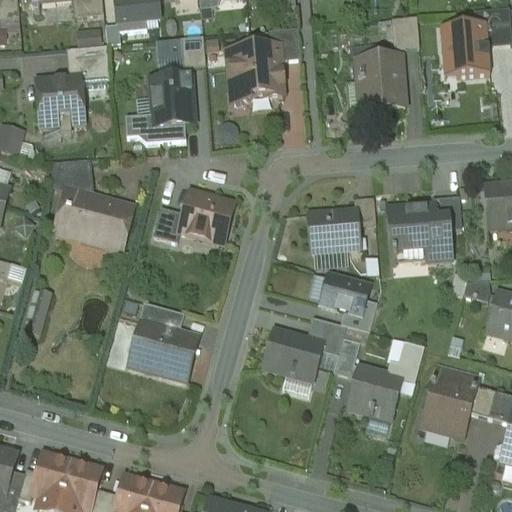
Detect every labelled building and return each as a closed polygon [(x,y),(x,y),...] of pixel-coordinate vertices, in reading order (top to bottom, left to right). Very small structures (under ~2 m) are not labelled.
[(16,0),(0,0),(0,26),(19,24),(16,0)] [(77,0),(72,0),(75,22),(104,19),(101,0),(77,0)] [(198,0),(199,1),(200,14),(211,13),(209,0),(198,0)] [(245,0),(225,0),(221,1),(222,9),(246,6),(245,0)] [(283,0),(284,13),(295,12),(293,0),(283,0)] [(160,14),(116,19),(118,31),(119,40),(162,36),(160,14)] [(487,31),(489,52),(511,51),(509,15),(486,16),(487,31)] [(417,23),(391,25),(393,56),(419,54),(417,23)] [(118,31),(105,33),(108,52),(120,51),(119,40),(118,31)] [(487,31),(439,35),(443,84),(491,80),(489,52),(487,31)] [(102,49),(101,33),(78,34),(79,50),(102,49)] [(297,34),(268,37),(270,52),(278,51),(280,66),(300,64),(297,34)] [(203,43),(181,45),(183,75),(205,72),(203,43)] [(270,52),(229,56),(232,94),(239,93),(239,100),(249,109),(257,99),(265,98),(265,102),(283,100),(282,89),(283,89),(282,77),(281,77),(280,66),(278,51),(270,52)] [(107,52),(70,55),(71,74),(108,71),(107,52)] [(400,62),(356,66),(360,116),(405,112),(400,62)] [(191,82),(149,85),(149,88),(151,88),(153,104),(151,104),(153,133),(195,130),(195,128),(194,128),(191,98),(192,98),(191,82)] [(79,83),(37,87),(41,133),(83,129),(79,83)] [(24,150),(32,123),(10,117),(3,144),(24,150)] [(90,166),(55,169),(48,193),(67,198),(67,196),(93,203),(90,166)] [(511,189),(485,192),(488,233),(511,231),(511,189)] [(10,196),(0,192),(0,212),(4,214),(10,196)] [(93,203),(67,196),(67,198),(56,238),(121,256),(132,213),(93,203)] [(234,210),(190,198),(184,219),(178,238),(180,238),(223,251),(234,210)] [(459,202),(432,204),(432,211),(446,210),(448,235),(461,234),(459,202)] [(373,203),(354,205),(355,217),(357,232),(375,230),(373,203)] [(432,211),(407,213),(407,212),(388,214),(392,270),(451,265),(448,235),(446,210),(432,211)] [(184,219),(161,213),(153,242),(177,249),(180,238),(178,238),(184,219)] [(355,217),(310,220),(313,259),(358,255),(357,232),(355,217)] [(11,270),(0,266),(0,283),(7,286),(11,270)] [(370,294),(329,283),(321,312),(345,318),(362,323),(366,307),(370,294)] [(488,286),(466,288),(463,301),(487,307),(490,298),(488,286)] [(25,338),(41,342),(52,298),(36,294),(25,338)] [(511,302),(496,298),(486,337),(511,344),(511,302)] [(362,323),(345,318),(341,332),(346,333),(370,339),(378,310),(366,307),(362,323)] [(184,320),(144,309),(138,329),(150,332),(179,340),(184,320)] [(341,332),(313,324),(307,346),(323,350),(321,358),(339,362),(343,345),(346,333),(341,332)] [(179,340),(150,332),(141,369),(167,376),(165,382),(186,387),(196,349),(178,344),(179,340)] [(307,346),(276,338),(266,375),(313,387),(321,358),(323,350),(307,346)] [(360,350),(343,345),(339,362),(335,376),(352,381),(360,350)] [(404,349),(399,370),(395,369),(391,382),(402,384),(401,386),(414,389),(424,354),(404,349)] [(391,382),(359,373),(348,414),(370,420),(370,422),(373,423),(374,417),(389,421),(388,427),(390,428),(401,386),(402,384),(391,382)] [(471,394),(454,389),(457,378),(439,373),(434,388),(431,387),(430,391),(433,392),(430,403),(436,404),(428,433),(462,442),(469,418),(475,395),(471,394)] [(288,386),(286,396),(310,400),(312,390),(288,386)] [(496,398),(472,391),(471,394),(475,395),(469,418),(489,424),(496,398)] [(511,402),(496,398),(489,424),(511,430),(511,429),(511,402)] [(10,459),(0,456),(0,511),(1,511),(11,478),(12,474),(7,472),(10,459)] [(59,464),(43,459),(37,479),(31,502),(32,502),(59,510),(58,511),(59,511),(72,467),(65,465),(64,468),(58,467),(59,464)] [(79,469),(72,467),(59,511),(61,511),(62,510),(67,511),(91,511),(96,495),(101,475),(85,471),(85,474),(78,472),(79,469)] [(37,479),(26,476),(24,481),(18,505),(31,509),(32,502),(31,502),(37,479)] [(11,478),(1,511),(16,511),(18,505),(24,481),(11,478)] [(141,486),(125,482),(119,502),(116,511),(147,511),(154,490),(147,488),(146,491),(140,489),(141,486)] [(166,496),(160,495),(161,492),(154,490),(147,511),(179,511),(183,498),(167,493),(166,496)] [(96,495),(91,511),(103,511),(107,498),(96,495)] [(116,511),(119,502),(107,498),(103,511),(116,511)]
